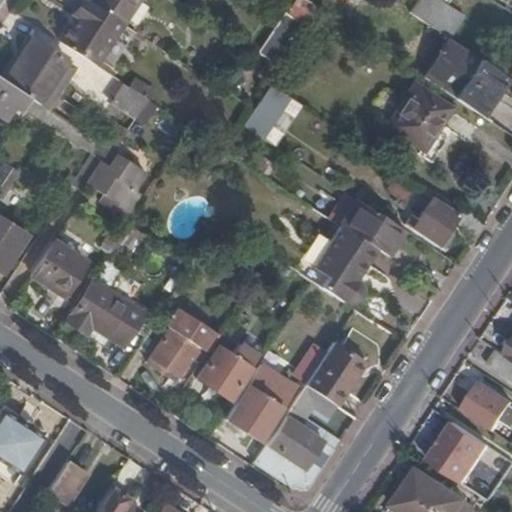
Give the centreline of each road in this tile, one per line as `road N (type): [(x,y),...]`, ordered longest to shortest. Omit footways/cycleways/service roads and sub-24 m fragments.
road 1 (residential): [(511,234),(328,511)]
road 2 (residential): [(0,338),(264,511)]
